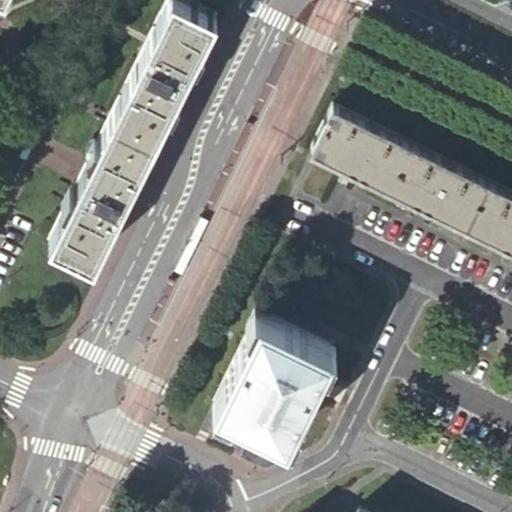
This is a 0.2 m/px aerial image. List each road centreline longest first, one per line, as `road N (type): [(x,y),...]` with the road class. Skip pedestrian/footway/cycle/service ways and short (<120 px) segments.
road 1 (tertiary): [(273,0),(70,411)]
road 2 (residential): [(233,504),(217,483),(70,411)]
road 3 (residential): [(421,275),(343,446)]
road 4 (residential): [(343,446),(478,511)]
road 5 (tertiary): [(386,0),(511,61)]
road 6 (residential): [(421,275),(306,219)]
road 7 (residential): [(233,504),(343,446)]
